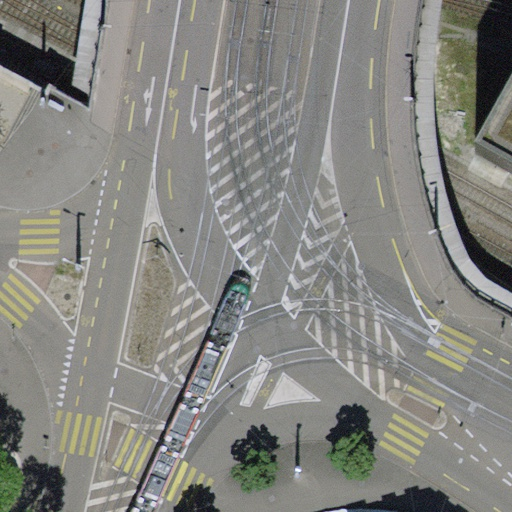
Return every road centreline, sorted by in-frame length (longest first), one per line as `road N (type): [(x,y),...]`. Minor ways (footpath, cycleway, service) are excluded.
road 1 (primary): [(511,438),(441,360),(380,266),(345,166),(337,66)]
road 2 (primary): [(258,317),(337,66)]
road 3 (tertiary): [(147,146),(91,373)]
road 4 (primary): [(147,146),(258,317)]
road 5 (residential): [(147,146),(106,204),(72,232),(0,241)]
road 6 (tertiary): [(217,418),(385,421)]
road 7 (primary): [(258,317),(385,421)]
road 8 (primary): [(385,421),(511,506)]
road 9 (primary): [(172,0),(147,146)]
road 10 (tertiary): [(91,373),(65,511)]
road 11 (tertiary): [(91,373),(217,418)]
road 12 (residential): [(0,280),(91,373)]
